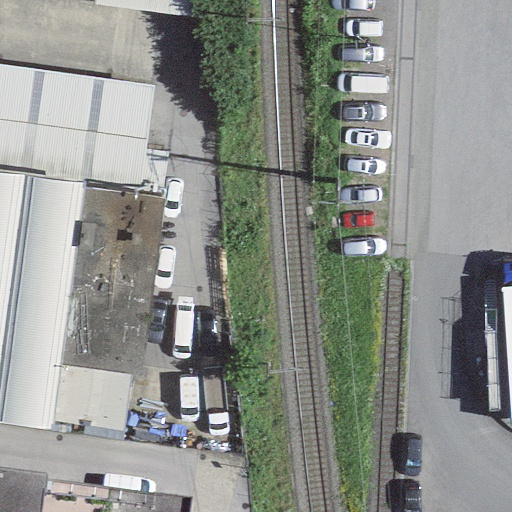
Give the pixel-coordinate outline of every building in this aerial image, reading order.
[(195,0),(93,0),(93,6),(193,19),(195,0)] [(153,86),(0,65),(0,166),(139,186),(153,86)] [(82,184),(0,172),(0,425),(48,432),(49,421),(57,364),(81,189),(82,184)] [(165,201),(81,189),(57,364),(130,374),(141,375),(165,201)] [(122,431),(130,374),(57,364),(49,421),(122,431)] [(187,511),(189,496),(0,470),(0,511),(187,511)]
